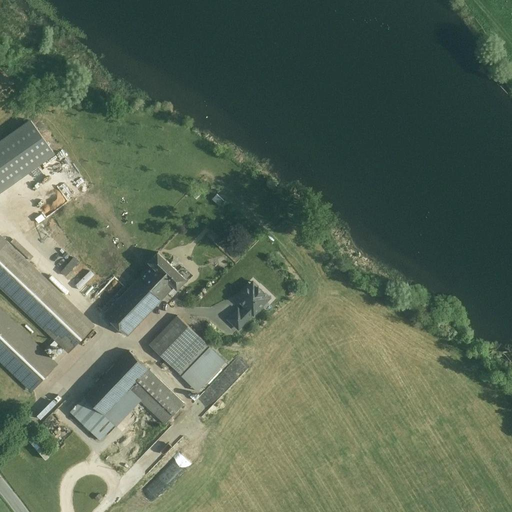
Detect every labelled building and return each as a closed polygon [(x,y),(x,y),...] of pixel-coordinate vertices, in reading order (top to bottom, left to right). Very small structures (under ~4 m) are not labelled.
[(0,142),(0,192),(54,154),(31,121),(0,142)] [(224,201),(217,195),(212,199),(220,206),(224,201)] [(93,327),(1,239),(0,237),(0,284),(70,351),(93,327)] [(186,280),(158,252),(149,262),(152,265),(140,278),(161,299),(174,286),(177,289),(185,281),(186,280)] [(59,270),(66,276),(78,260),(71,255),(59,270)] [(72,273),(68,276),(78,290),(82,286),(72,273)] [(140,278),(105,314),(109,317),(114,322),(127,335),(161,299),(140,278)] [(258,287),(253,282),(249,285),(255,290),(258,287)] [(255,290),(249,285),(239,296),(245,302),(244,303),(245,305),(245,306),(246,306),(245,307),(240,312),(248,319),(253,314),(254,315),(266,301),(261,296),(265,293),(258,287),(255,290)] [(270,298),(265,293),(261,296),(266,301),(270,298)] [(245,302),(239,296),(237,299),(245,307),(246,306),(245,306),(245,305),(244,303),(245,302)] [(238,309),(229,319),(234,325),(239,329),(248,319),(240,312),(238,309)] [(56,365),(0,312),(0,358),(33,390),(56,365)] [(211,347),(177,315),(149,345),(182,376),(211,347)] [(114,322),(109,317),(105,321),(110,326),(114,322)] [(211,347),(182,376),(197,391),(226,361),(211,347)] [(129,350),(85,397),(103,414),(128,388),(147,368),(129,350)] [(184,404),(147,368),(128,388),(139,399),(165,424),(174,414),(184,404)] [(223,372),(190,406),(200,419),(235,383),(223,372)] [(128,388),(103,414),(114,425),(139,399),(128,388)] [(43,414),(58,399),(54,395),(39,410),(43,414)] [(85,397),(85,396),(70,411),(101,441),(115,426),(114,425),(103,414),(85,397)] [(172,426),(137,461),(148,472),(183,436),(172,426)] [(104,456),(110,461),(121,448),(116,443),(104,456)]
